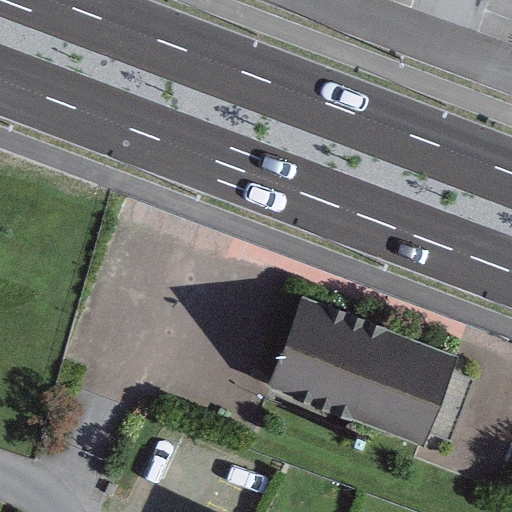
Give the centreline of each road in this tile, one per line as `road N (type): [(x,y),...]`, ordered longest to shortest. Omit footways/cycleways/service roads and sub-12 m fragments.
road 1 (primary): [(0,80),(511,272)]
road 2 (primary): [(511,176),(45,0)]
